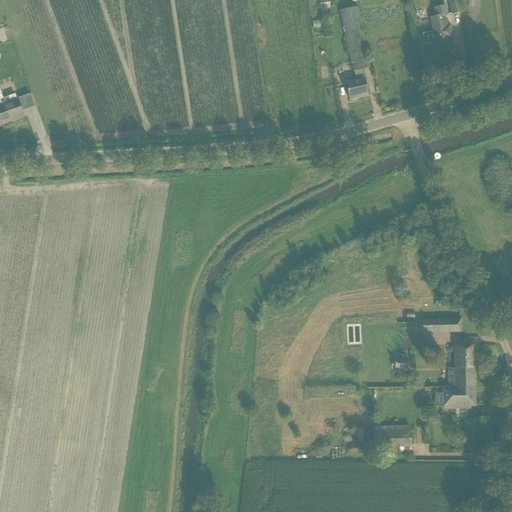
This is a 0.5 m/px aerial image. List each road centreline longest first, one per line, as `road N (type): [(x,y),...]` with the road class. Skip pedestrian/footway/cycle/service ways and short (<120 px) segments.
road 1 (track): [(165,511),(195,277),(218,240),(284,196),(290,143)]
road 2 (tertiary): [(0,156),(290,143),(406,118)]
road 3 (unclassified): [(511,378),(406,118)]
road 4 (track): [(284,196),(411,135)]
road 5 (unclassified): [(485,511),(511,385)]
